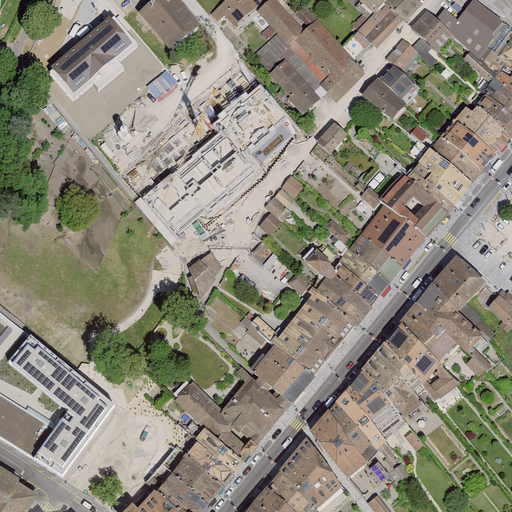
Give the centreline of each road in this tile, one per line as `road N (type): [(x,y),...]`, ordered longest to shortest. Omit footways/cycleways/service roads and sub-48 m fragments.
road 1 (primary): [(227,511),(511,164)]
road 2 (residential): [(436,0),(259,199),(235,247)]
